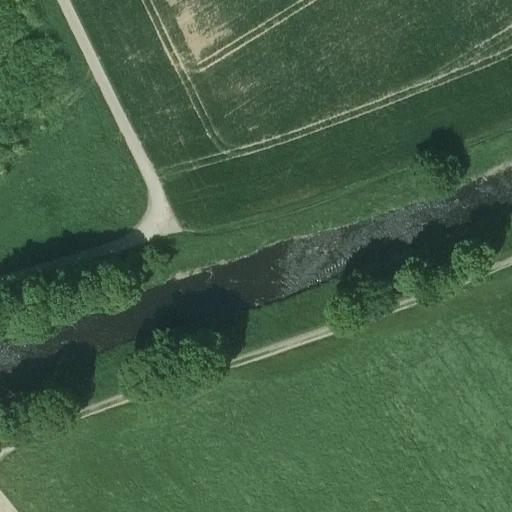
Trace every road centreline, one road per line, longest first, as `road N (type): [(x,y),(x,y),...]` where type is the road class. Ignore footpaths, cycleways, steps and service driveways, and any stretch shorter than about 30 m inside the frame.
road 1 (track): [(63,0),(162,204),(163,221)]
road 2 (track): [(163,221),(0,279)]
